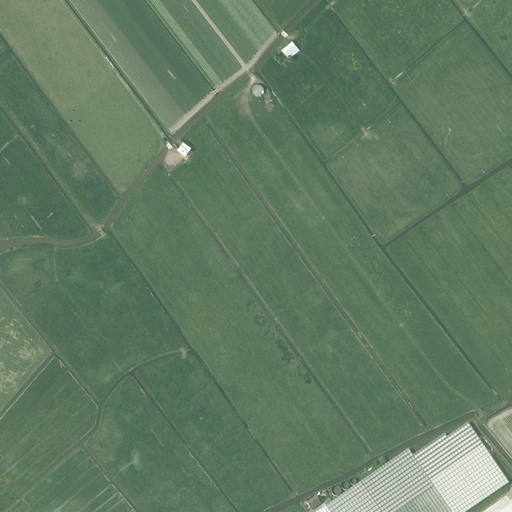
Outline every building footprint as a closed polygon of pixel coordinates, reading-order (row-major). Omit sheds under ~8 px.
[(289,58),(299,50),(292,41),(282,49),(289,58)] [(264,89),(264,88),(264,87),(263,86),(262,84),(261,83),(259,82),(258,82),(257,82),(255,82),(254,84),(253,85),(252,86),(252,87),(252,88),(252,89),(252,90),(252,91),(253,92),(255,94),(256,94),(257,94),(258,94),(260,94),(261,94),(262,93),(263,91),(264,90),(264,89)] [(231,93),(224,99),(231,108),(238,103),(231,93)] [(191,147),(183,141),(177,150),(185,155),(191,147)] [(466,511),(509,483),(467,423),(446,437),(444,434),(413,456),(408,450),(317,511),(466,511)] [(342,491),(341,490),(341,489),(341,488),(340,487),(338,486),(337,486),(335,487),(334,487),(333,488),(333,489),(332,491),(332,492),(333,493),(334,494),(335,495),(337,495),(338,495),(340,494),(341,493),(341,492),(342,491)] [(331,496),(331,494),(329,492),(328,492),(327,491),(325,491),(324,492),(323,493),(322,494),(322,496),(322,497),(323,499),(324,500),(326,500),(327,500),(328,500),(329,499),(330,498),(331,497),(331,496)] [(311,510),(320,504),(315,497),(306,503),(311,510)]
